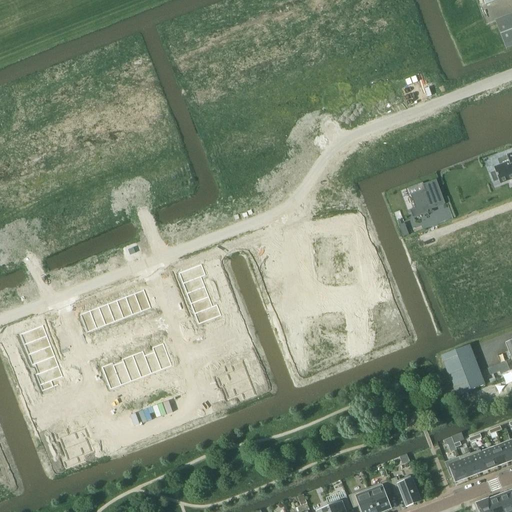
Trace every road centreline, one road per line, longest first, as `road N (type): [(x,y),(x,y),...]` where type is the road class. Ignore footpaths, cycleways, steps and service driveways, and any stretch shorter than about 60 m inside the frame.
road 1 (residential): [(147,264),(201,403),(114,437),(60,297)]
road 2 (unclassified): [(511,75),(337,146)]
road 3 (unclassified): [(281,211),(160,259)]
